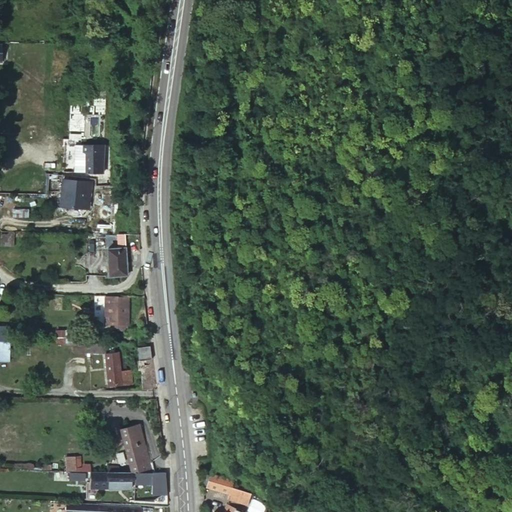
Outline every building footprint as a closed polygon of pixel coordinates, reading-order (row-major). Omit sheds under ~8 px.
[(107,148),(87,149),(84,149),(85,176),(108,175),(107,148)] [(95,184),(65,183),(64,211),(94,212),(95,184)] [(135,199),(143,199),(143,187),(134,188),(135,199)] [(21,238),(9,238),(9,253),(21,253),(21,238)] [(133,284),(130,252),(115,254),(117,285),(133,284)] [(110,326),(110,305),(98,305),(99,325),(104,325),(107,333),(121,333),(121,326),(110,326)] [(121,305),(110,305),(110,326),(121,326),(121,305)] [(54,343),(65,344),(66,331),(55,330),(54,343)] [(116,351),(117,346),(89,347),(89,350),(90,358),(99,357),(100,352),(116,351)] [(150,357),(149,350),(140,350),(140,358),(150,357)] [(117,362),(117,355),(107,356),(110,389),(131,388),(130,371),(122,372),(122,362),(117,362)] [(138,450),(144,449),(141,427),(134,428),(138,450)] [(120,431),(128,470),(134,470),(143,470),(142,462),(146,461),(144,449),(138,450),(134,428),(120,431)] [(75,468),(75,459),(75,456),(67,457),(67,471),(75,471),(75,468)] [(128,470),(90,472),(90,481),(132,480),(135,480),(134,470),(128,470)] [(150,483),(149,470),(143,470),(134,470),(135,480),(135,482),(135,484),(150,483)] [(69,482),(87,481),(87,473),(69,473),(69,482)] [(228,495),(230,488),(232,482),(215,477),(210,489),(228,495)] [(132,480),(90,481),(90,489),(132,487),(132,482),(135,482),(135,480),(132,480)] [(254,494),(230,488),(228,495),(226,499),(250,506),(254,494)]
